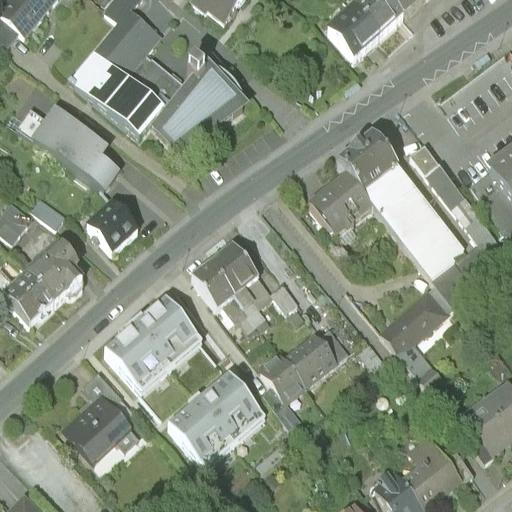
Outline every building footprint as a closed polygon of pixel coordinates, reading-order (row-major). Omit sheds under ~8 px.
[(14,0),(0,17),(0,25),(19,42),(29,50),(70,0),(14,0)] [(122,0),(106,21),(119,31),(70,92),(146,153),(153,144),(169,124),(128,91),(163,46),(134,23),(151,0),(122,0)] [(252,3),(248,0),(204,0),(195,13),(228,36),(252,3)] [(385,0),(379,0),(358,18),(386,50),(411,28),(385,0)] [(428,0),(385,0),(411,28),(435,7),(428,0)] [(362,72),(386,50),(358,18),(334,40),(362,72)] [(0,60),(2,62),(19,42),(0,25),(0,60)] [(153,144),(190,178),(235,142),(255,125),(211,77),(169,124),(153,144)] [(32,150),(111,207),(133,177),(54,120),(32,150)] [(395,184),(367,151),(332,180),(340,189),(361,213),(395,184)] [(511,160),(484,181),(511,218),(511,160)] [(361,213),(340,189),(302,221),(332,257),(370,225),(361,213)] [(57,233),(66,223),(44,203),(35,213),(57,233)] [(0,238),(14,248),(27,229),(5,214),(0,221),(0,238)] [(117,215),(89,239),(117,273),(144,248),(117,215)] [(84,283),(64,260),(29,290),(58,323),(86,299),(78,289),(84,283)] [(227,260),(207,277),(237,312),(257,294),(227,260)] [(216,330),(237,312),(207,277),(186,295),(216,330)] [(29,290),(5,311),(35,344),(58,323),(29,290)] [(446,324),(425,299),(376,341),(397,366),(446,324)] [(170,309),(116,355),(152,398),(207,353),(170,309)] [(511,315),(501,323),(511,338),(511,315)] [(340,374),(319,348),(284,378),(305,403),(340,374)] [(305,403),(284,378),(279,372),(259,388),(284,420),(305,403)] [(252,408),(225,377),(171,423),(197,454),(252,408)] [(127,417),(100,384),(80,401),(89,412),(96,406),(114,428),(127,417)] [(511,404),(505,396),(482,415),(511,451),(511,404)] [(114,428),(96,406),(89,412),(56,439),(88,478),(128,445),(114,428)] [(491,473),(511,456),(511,451),(482,415),(459,433),(491,473)] [(440,511),(463,494),(427,451),(404,470),(416,484),(439,511),(440,511)] [(439,511),(416,484),(399,499),(409,511),(439,511)] [(409,511),(399,499),(392,490),(366,511),(409,511)]
